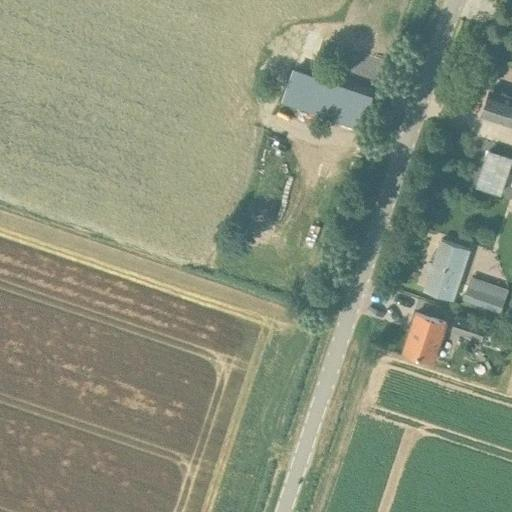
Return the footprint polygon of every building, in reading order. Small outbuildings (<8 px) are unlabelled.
[(378,98),(290,66),(288,65),(283,81),(272,78),(266,93),(366,129),(378,98)] [(482,115),(511,124),(511,96),(490,90),(482,115)] [(510,151),(475,138),(466,160),(502,173),(510,151)] [(425,289),(436,292),(453,298),(470,249),(441,240),(425,289)] [(471,276),(463,298),(501,311),(509,289),(471,276)] [(404,350),(423,357),(434,360),(446,323),(416,312),(404,350)] [(451,329),(482,339),(486,324),(456,314),(451,329)]
